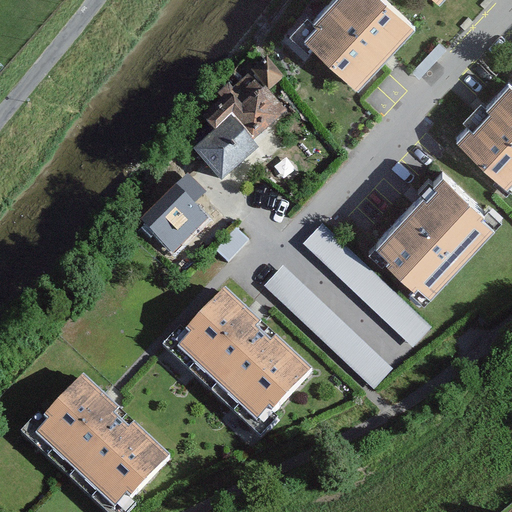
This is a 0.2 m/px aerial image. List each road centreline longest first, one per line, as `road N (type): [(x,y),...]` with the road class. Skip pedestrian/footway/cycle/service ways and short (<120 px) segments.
road 1 (residential): [(207,511),(404,405),(511,330)]
road 2 (residential): [(511,1),(286,249)]
road 3 (residential): [(98,0),(0,120)]
